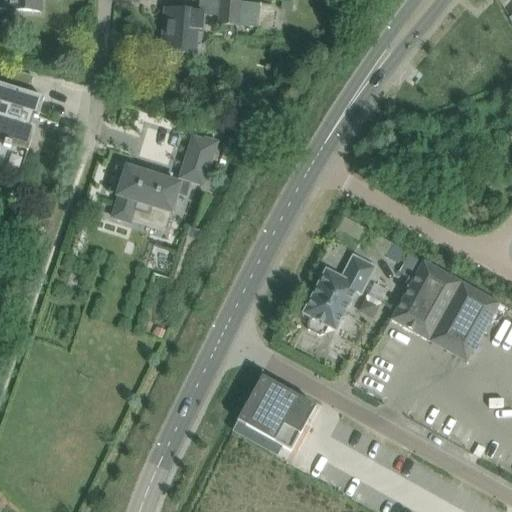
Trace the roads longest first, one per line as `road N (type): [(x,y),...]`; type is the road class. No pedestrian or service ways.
road 1 (residential): [(226,336),(511,498)]
road 2 (tertiary): [(137,511),(226,336)]
road 3 (tertiary): [(313,161),(425,0)]
road 4 (tertiary): [(226,336),(313,161)]
road 5 (residential): [(479,255),(313,161)]
road 6 (residential): [(80,180),(106,0)]
